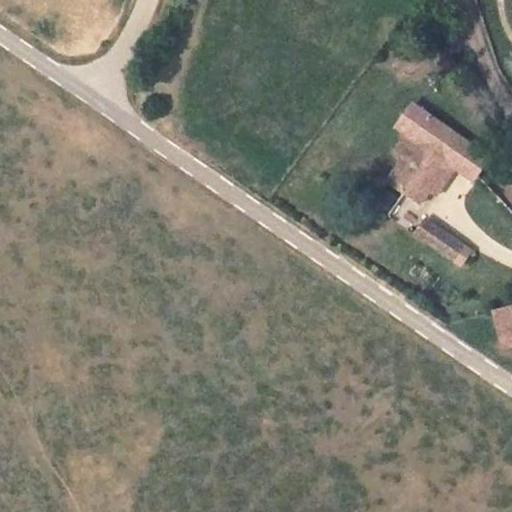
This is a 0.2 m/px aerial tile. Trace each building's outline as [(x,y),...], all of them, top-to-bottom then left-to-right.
[(496,160),(415,103),(394,132),(415,148),(456,176),(465,182),(476,190),(496,160)] [(428,217),(456,176),(415,148),(404,165),(413,172),(396,195),(413,207),(396,231),(433,257),(446,239),(450,233),(436,223),(428,217)] [(456,176),(428,217),(436,223),(465,182),(456,176)] [(473,258),(446,239),(433,257),(461,277),(473,258)] [(511,340),(511,305),(495,310),(504,343),(511,340)]
